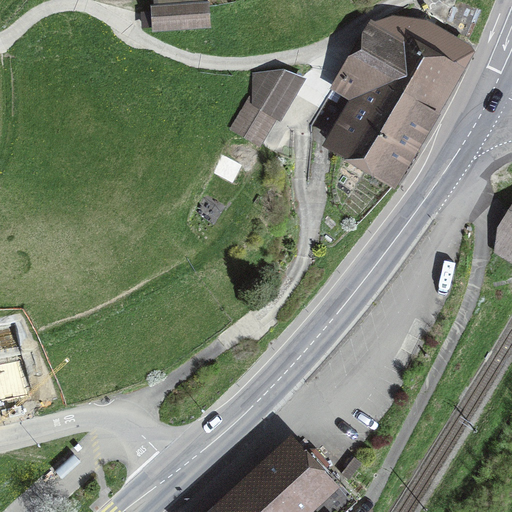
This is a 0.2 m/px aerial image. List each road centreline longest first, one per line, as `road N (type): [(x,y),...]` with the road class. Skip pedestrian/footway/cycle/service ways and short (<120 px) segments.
road 1 (tertiary): [(499,80),(422,204),(339,310),(178,470)]
road 2 (residential): [(0,440),(82,420),(115,421),(178,470)]
